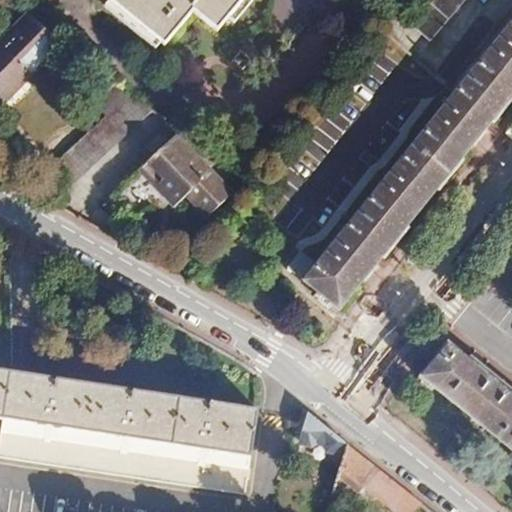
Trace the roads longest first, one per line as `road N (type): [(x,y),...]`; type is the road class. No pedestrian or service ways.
road 1 (residential): [(328,401),(269,355),(0,200)]
road 2 (residential): [(328,401),(511,174)]
road 3 (residential): [(470,511),(328,401)]
